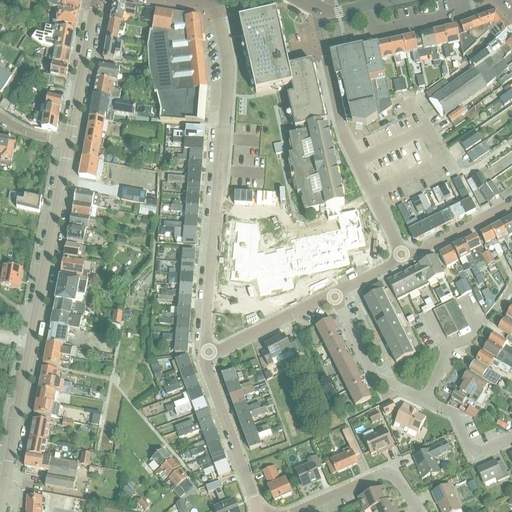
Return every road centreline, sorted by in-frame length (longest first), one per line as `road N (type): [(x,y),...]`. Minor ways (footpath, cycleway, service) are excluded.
road 1 (residential): [(208,352),(228,63),(215,2)]
road 2 (tertiary): [(3,488),(69,143)]
road 3 (residential): [(401,255),(343,133),(315,7)]
road 4 (residential): [(258,511),(205,372),(208,352)]
road 5 (residential): [(291,511),(385,474),(417,511)]
road 6 (residential): [(511,283),(478,328),(447,347),(424,399)]
road 7 (tertiary): [(69,143),(95,0)]
road 8 (residential): [(424,399),(374,376),(333,297)]
road 9 (residential): [(208,352),(333,297)]
road 10 (residential): [(401,255),(511,204)]
